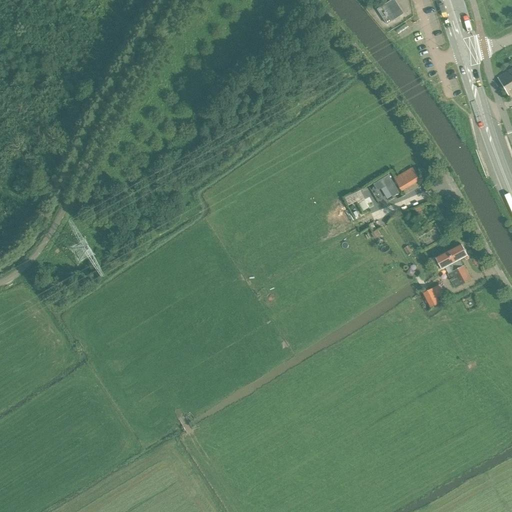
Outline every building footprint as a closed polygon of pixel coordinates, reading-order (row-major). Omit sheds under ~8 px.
[(387,26),(404,15),(394,0),(393,0),(377,11),(387,26)] [(511,70),(497,79),(510,99),(511,97),(511,70)] [(418,179),(412,169),(395,179),(401,189),(418,179)] [(364,199),(358,202),(362,209),(368,206),(364,199)] [(377,229),(371,233),(374,240),(381,236),(377,229)] [(463,266),(463,267),(459,261),(467,256),(461,245),(435,259),(441,270),(449,266),(452,272),(447,275),(455,289),(471,280),(463,266)] [(408,246),(403,249),(408,255),(412,253),(408,246)] [(423,294),(431,308),(443,301),(440,296),(443,295),(438,286),(423,294)]
